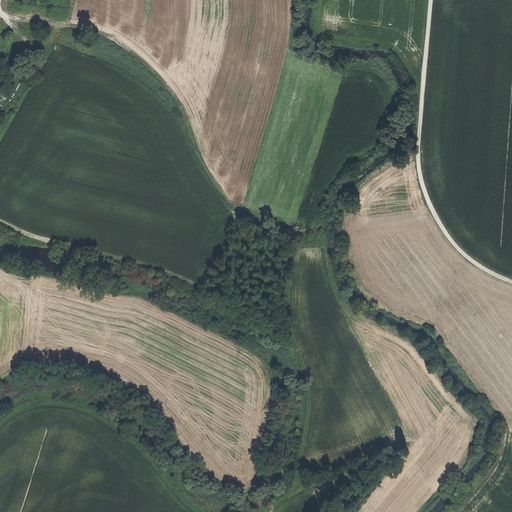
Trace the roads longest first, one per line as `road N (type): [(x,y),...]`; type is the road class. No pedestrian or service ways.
road 1 (track): [(271,511),(301,493),(310,394),(289,330),(167,271),(26,235),(0,219)]
road 2 (track): [(429,0),(418,132),(424,187),(462,252),(511,280)]
